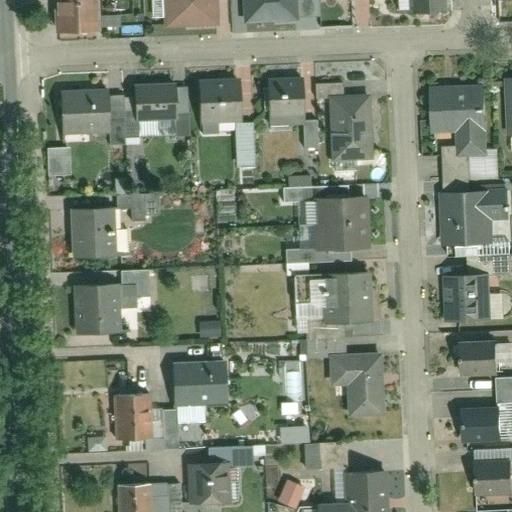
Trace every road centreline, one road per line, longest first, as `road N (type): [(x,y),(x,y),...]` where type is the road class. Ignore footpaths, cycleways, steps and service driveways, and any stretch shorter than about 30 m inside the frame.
road 1 (residential): [(409,41),(425,511)]
road 2 (tertiary): [(19,511),(0,80)]
road 3 (residential): [(409,41),(0,61)]
